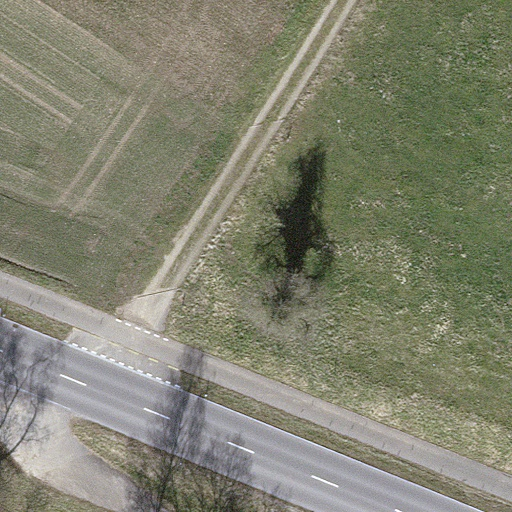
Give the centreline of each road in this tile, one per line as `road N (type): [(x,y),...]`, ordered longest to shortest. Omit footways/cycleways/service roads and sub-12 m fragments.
road 1 (track): [(104,396),(133,336),(342,0)]
road 2 (tertiary): [(394,511),(0,355)]
road 3 (track): [(125,511),(39,450),(31,407),(37,370)]
